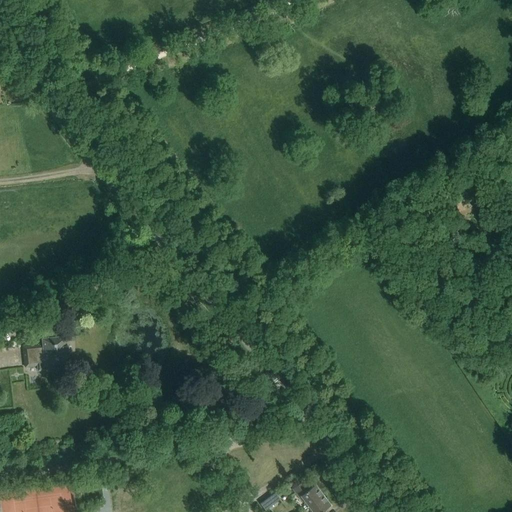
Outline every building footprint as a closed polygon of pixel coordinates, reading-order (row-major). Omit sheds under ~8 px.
[(362,103),(368,112),(378,106),(372,97),(362,103)] [(38,371),(46,370),(46,365),(70,362),(67,336),(42,339),(43,346),(40,346),(40,344),(23,346),(25,367),(37,366),(38,371)] [(156,495),(122,511),(199,511),(178,468),(150,483),(156,495)] [(308,506),(323,495),(315,484),(308,489),(302,481),(292,488),(302,501),(304,500),(308,506)] [(279,499),(275,493),(261,503),(265,509),(279,499)] [(330,505),(323,495),(308,506),(313,511),(312,511),(325,511),(324,510),(330,505)]
